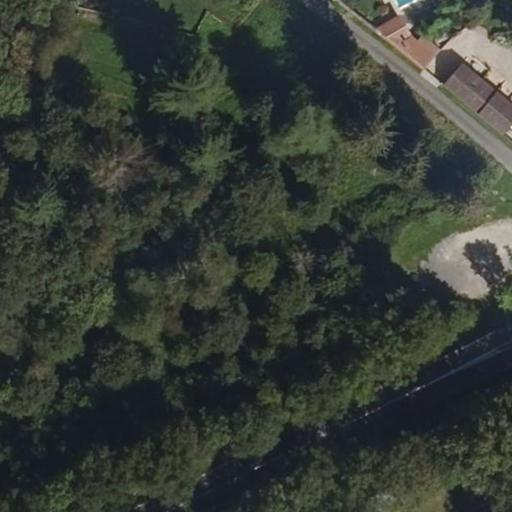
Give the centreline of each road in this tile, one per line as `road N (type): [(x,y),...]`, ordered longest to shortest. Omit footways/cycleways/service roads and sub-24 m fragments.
road 1 (secondary): [(179,511),(511,346)]
road 2 (residential): [(320,0),(511,157)]
